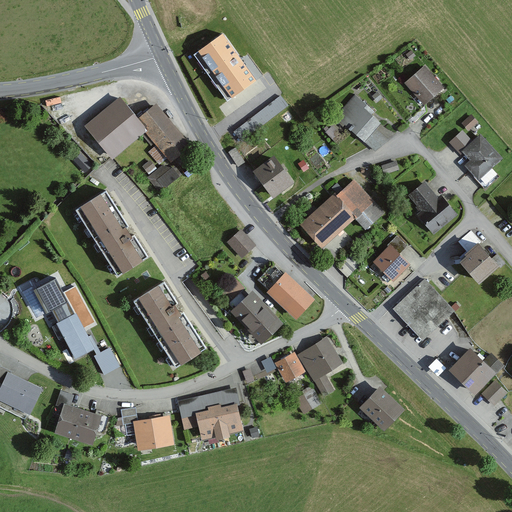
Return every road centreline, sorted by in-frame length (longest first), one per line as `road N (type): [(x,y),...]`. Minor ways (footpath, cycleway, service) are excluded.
road 1 (residential): [(266,223),(341,170),(417,143),(476,215)]
road 2 (residential): [(238,364),(178,391),(128,396),(79,387),(4,346)]
road 3 (residential): [(238,364),(101,172)]
road 4 (secondary): [(366,324),(511,466)]
road 5 (secondary): [(162,55),(205,140),(266,223)]
road 6 (secondary): [(0,91),(162,55)]
road 7 (residential): [(476,215),(366,324)]
road 8 (residential): [(347,307),(238,364)]
